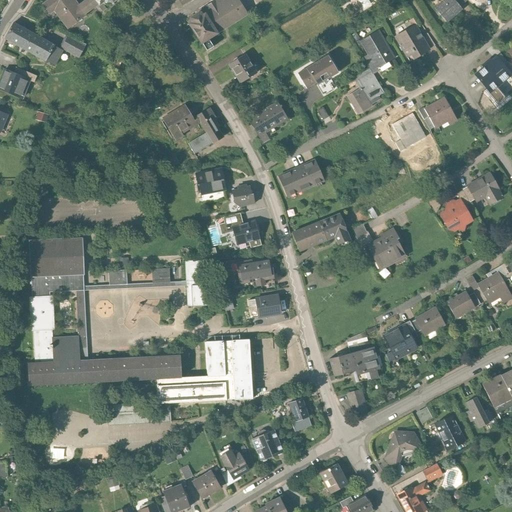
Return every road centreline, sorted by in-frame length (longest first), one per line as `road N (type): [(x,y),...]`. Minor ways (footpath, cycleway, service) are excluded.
road 1 (residential): [(256,171),(338,436)]
road 2 (residential): [(256,171),(452,72)]
road 3 (residential): [(338,436),(511,354)]
road 4 (residential): [(165,21),(256,171)]
road 5 (residential): [(495,147),(370,229)]
road 6 (residential): [(511,242),(383,319)]
road 7 (residential): [(220,511),(338,436)]
